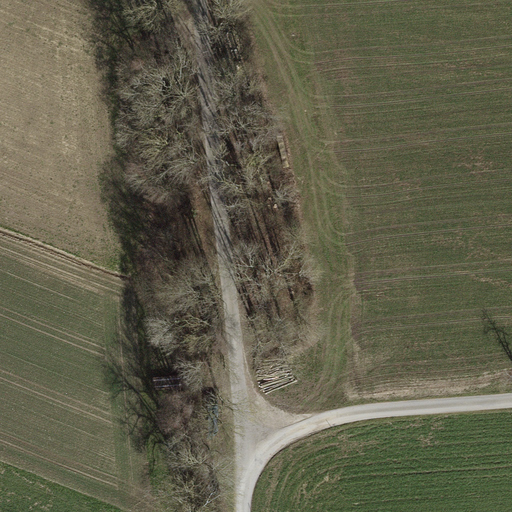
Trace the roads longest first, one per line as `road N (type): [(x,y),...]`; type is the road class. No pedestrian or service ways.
road 1 (track): [(248,430),(205,0)]
road 2 (track): [(511,399),(248,430)]
